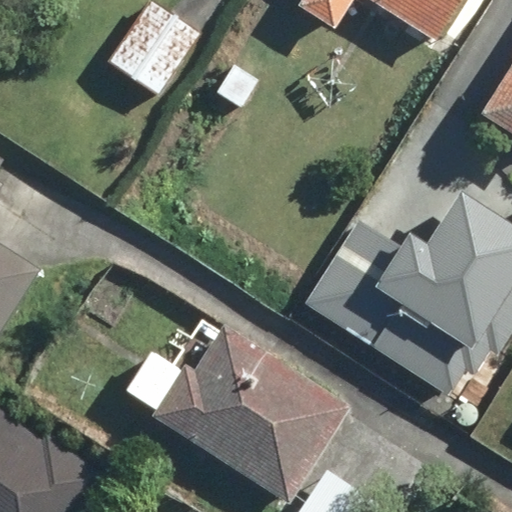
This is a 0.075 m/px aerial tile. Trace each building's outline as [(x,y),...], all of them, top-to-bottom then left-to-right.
[(293,0),(286,11),(323,36),(347,0),(355,0),(426,48),(456,0),(293,0)] [(194,34),(146,4),(105,70),(153,100),(194,34)] [(511,150),(511,49),(466,120),(511,150)] [(261,80),(226,58),(200,101),(236,122),(261,80)] [(511,243),(445,201),(411,255),(359,220),(298,310),(443,407),(477,356),(490,364),(511,328),(511,243)] [(0,329),(35,274),(0,252),(0,329)] [(215,329),(188,376),(174,368),(140,423),(281,509),(344,411),(215,329)] [(77,511),(98,483),(0,411),(0,511),(77,511)] [(376,511),(319,473),(292,511),(376,511)]
